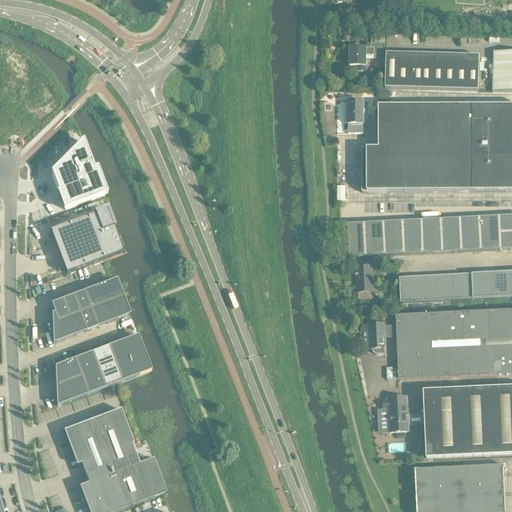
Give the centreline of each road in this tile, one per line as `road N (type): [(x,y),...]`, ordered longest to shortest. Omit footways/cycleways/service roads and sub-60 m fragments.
road 1 (secondary): [(123,89),(308,511)]
road 2 (secondary): [(308,511),(143,87)]
road 3 (unclassified): [(32,511),(11,363),(11,166),(0,166)]
road 4 (secondary): [(133,72),(79,24),(0,5)]
road 5 (secondary): [(0,12),(75,42),(123,89)]
